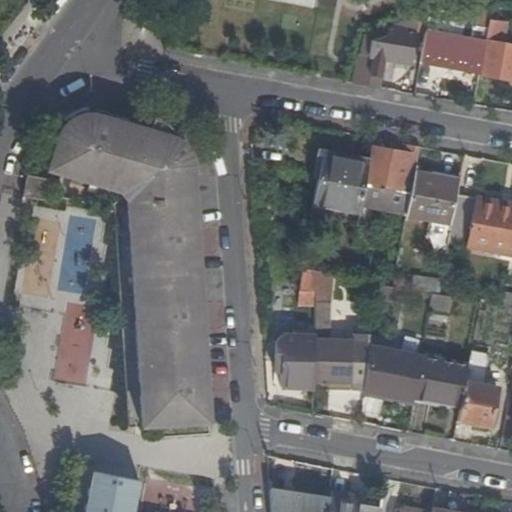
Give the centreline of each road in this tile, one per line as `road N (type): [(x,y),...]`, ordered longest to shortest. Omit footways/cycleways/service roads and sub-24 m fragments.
road 1 (residential): [(242,431),(226,88)]
road 2 (residential): [(226,88),(511,141)]
road 3 (residential): [(511,483),(242,431)]
road 4 (residential): [(59,47),(226,88)]
